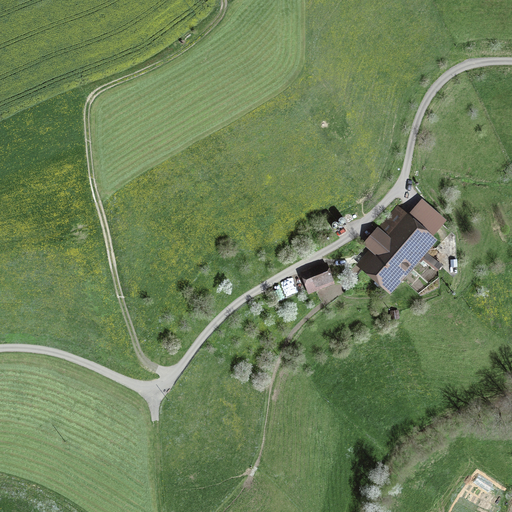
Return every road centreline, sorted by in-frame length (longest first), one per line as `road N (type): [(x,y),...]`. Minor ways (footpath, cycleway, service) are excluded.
road 1 (unclassified): [(0,347),(48,350),(139,386),(160,383),(231,307),(346,238),(394,192),(419,114),(441,80),(466,65),(511,61)]
road 2 (track): [(223,0),(218,21),(186,49),(95,92),(87,106),(92,180),(134,339),(146,362),(173,373)]
